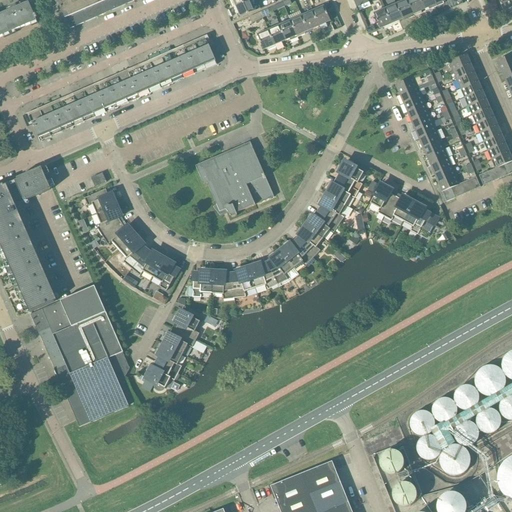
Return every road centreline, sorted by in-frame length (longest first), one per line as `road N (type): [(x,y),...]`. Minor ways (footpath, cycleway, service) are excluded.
road 1 (residential): [(5,108),(217,16)]
road 2 (secondary): [(337,404),(511,307)]
road 3 (residential): [(335,142),(296,211),(272,235),(241,252),(197,254)]
road 4 (residential): [(169,0),(0,79)]
road 5 (residential): [(197,254),(139,212),(103,129)]
road 6 (unclassified): [(103,129),(241,70)]
road 7 (residential): [(87,496),(30,382)]
road 8 (unclassified): [(241,70),(363,52)]
